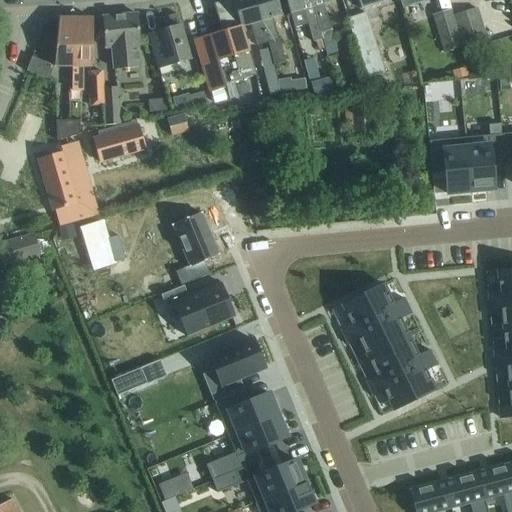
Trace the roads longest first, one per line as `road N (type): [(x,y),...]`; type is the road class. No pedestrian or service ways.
road 1 (residential): [(511,223),(291,245),(269,257),(283,317),(349,477)]
road 2 (residential): [(496,439),(349,477)]
